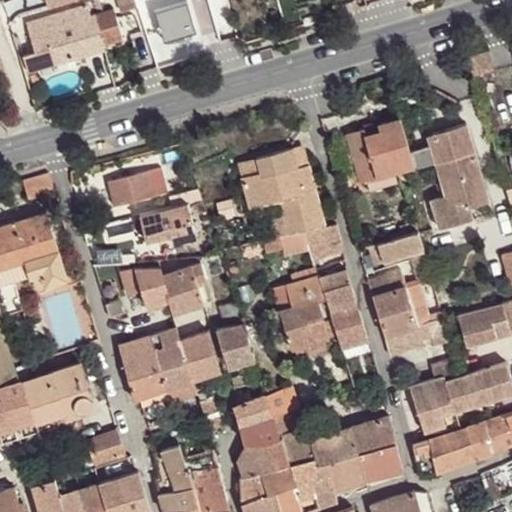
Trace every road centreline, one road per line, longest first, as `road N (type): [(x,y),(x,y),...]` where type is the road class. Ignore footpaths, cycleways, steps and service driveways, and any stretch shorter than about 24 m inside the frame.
road 1 (residential): [(417,482),(305,67)]
road 2 (residential): [(157,511),(50,140)]
road 3 (secondary): [(305,67),(50,140)]
road 4 (unknown): [(444,26),(496,241)]
road 5 (secondary): [(511,6),(305,67)]
